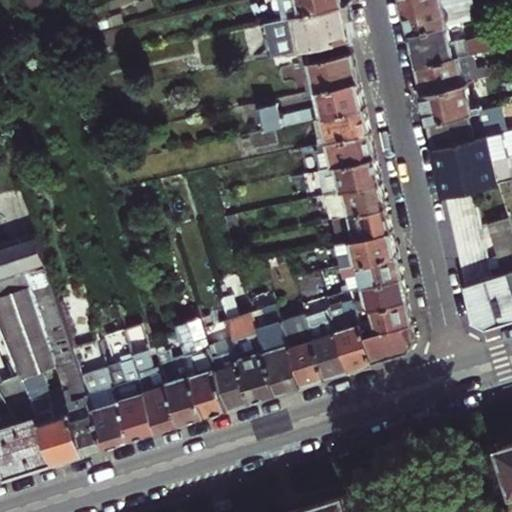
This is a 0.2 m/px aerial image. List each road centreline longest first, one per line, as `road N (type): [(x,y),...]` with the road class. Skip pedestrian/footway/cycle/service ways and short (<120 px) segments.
road 1 (tertiary): [(455,376),(16,511)]
road 2 (residential): [(373,0),(455,376)]
